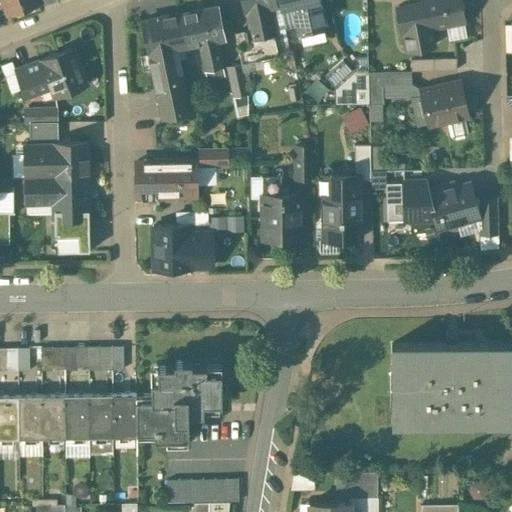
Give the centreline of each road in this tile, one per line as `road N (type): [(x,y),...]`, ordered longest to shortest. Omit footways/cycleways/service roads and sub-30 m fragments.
road 1 (residential): [(123,300),(115,17),(108,0)]
road 2 (residential): [(293,301),(511,289)]
road 3 (residential): [(258,511),(293,301)]
road 4 (residential): [(123,300),(293,301)]
road 5 (residential): [(496,146),(492,0)]
road 6 (residential): [(0,301),(123,300)]
